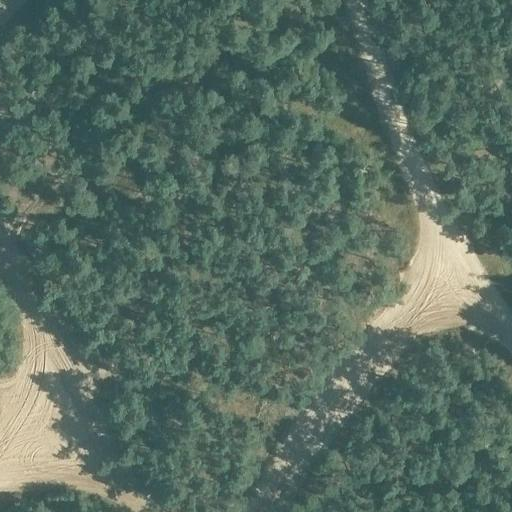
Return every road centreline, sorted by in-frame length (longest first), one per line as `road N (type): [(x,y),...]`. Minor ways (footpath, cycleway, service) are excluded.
road 1 (track): [(511,334),(439,227),(375,91),(347,0)]
road 2 (track): [(266,511),(325,399),(462,261)]
